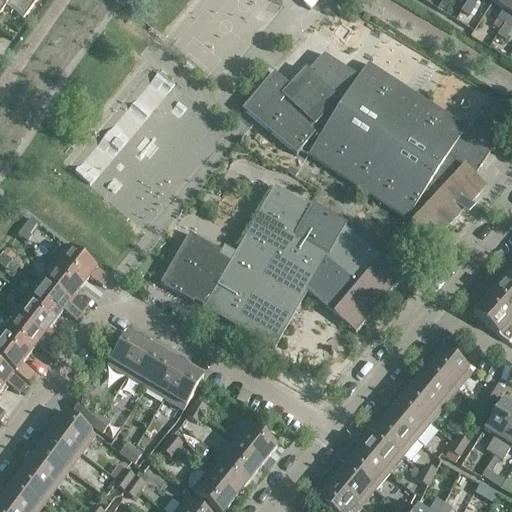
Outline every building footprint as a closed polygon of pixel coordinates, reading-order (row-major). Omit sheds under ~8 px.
[(0,0),(0,14),(6,7),(23,19),(22,21),(23,21),(38,0),(36,0),(36,1),(35,0),(0,0)] [(305,0),(302,4),(310,11),(319,0),(305,0)] [(463,7),(464,8),(469,0),(457,0),(456,3),(458,4),(456,6),(462,9),(463,7)] [(478,0),(486,0),(492,4),(494,0),(469,0),(464,8),(463,10),(467,13),(472,5),(475,6),(478,0)] [(503,25),(504,25),(511,12),(511,0),(494,0),(492,4),(503,10),(497,20),(496,20),(492,27),(500,31),(503,25)] [(511,50),(495,40),(490,48),(508,60),(511,54),(511,50)] [(273,74),(242,112),(256,124),(296,157),(318,131),(322,135),(308,157),(407,221),(407,220),(423,197),(428,201),(434,193),(455,208),(454,210),(460,215),(485,188),(486,188),(485,187),(484,187),(474,178),(494,148),(466,130),(367,66),(359,79),(324,56),(308,73),(305,71),(290,88),(273,74)] [(126,109),(141,123),(175,86),(161,72),(126,109)] [(309,209),(281,193),(274,189),(231,263),(221,257),(222,255),(189,236),(160,286),(193,305),(194,303),(204,309),(203,311),(274,352),(307,295),(355,335),(403,279),(343,231),(346,228),(311,206),(309,209)] [(423,197),(407,220),(432,243),(431,244),(432,245),(460,215),(454,210),(455,208),(434,193),(428,201),(423,197)] [(16,236),(17,237),(26,244),(34,234),(24,226),(16,236)] [(109,280),(66,247),(52,265),(82,289),(90,279),(102,289),(109,280)] [(9,248),(2,256),(11,262),(17,254),(9,248)] [(52,265),(39,282),(82,316),(88,308),(75,298),(82,289),(52,265)] [(511,271),(502,282),(511,290),(511,271)] [(82,316),(39,282),(25,299),(56,323),(63,313),(76,323),(82,316)] [(511,290),(502,282),(488,298),(511,319),(511,290)] [(511,319),(488,298),(473,315),(502,341),(508,345),(511,341),(511,319)] [(25,299),(12,316),(55,350),(61,342),(48,332),(56,323),(25,299)] [(12,316),(0,331),(0,334),(29,357),(37,347),(49,357),(55,350),(12,316)] [(29,357),(0,334),(0,363),(28,385),(35,376),(22,366),(29,357)] [(107,368),(126,380),(146,347),(126,335),(107,368)] [(126,380),(145,391),(165,358),(146,347),(126,380)] [(472,375),(456,362),(442,351),(428,368),(457,393),(472,375)] [(145,391),(164,402),(183,369),(165,358),(145,391)] [(0,394),(6,387),(19,396),(25,387),(0,368),(0,394)] [(428,368),(414,385),(444,409),(457,393),(428,368)] [(183,413),(203,380),(183,369),(164,402),(183,413)] [(444,409),(414,385),(400,401),(430,426),(444,409)] [(492,385),(477,409),(487,415),(502,392),(492,385)] [(245,407),(250,399),(241,394),(236,402),(245,407)] [(486,452),(494,458),(511,430),(511,404),(504,399),(484,432),(495,439),(486,452)] [(400,401),(386,418),(416,443),(430,426),(400,401)] [(102,421),(79,404),(72,413),(95,431),(102,421)] [(207,410),(196,404),(192,412),(202,418),(207,410)] [(487,415),(477,409),(472,417),(482,423),(487,415)] [(197,426),(202,418),(192,412),(187,420),(197,426)] [(95,438),(69,418),(65,415),(51,434),(82,456),(95,438)] [(416,443),(386,418),(373,435),(402,459),(416,443)] [(102,421),(95,431),(102,436),(109,427),(102,421)] [(232,443),(262,467),(277,449),(247,425),(232,443)] [(511,449),(511,430),(494,458),(502,463),(511,449)] [(51,434),(38,451),(69,474),(82,456),(51,434)] [(373,435),(359,452),(388,476),(402,459),(373,435)] [(167,445),(176,453),(182,445),(173,438),(167,445)] [(454,446),(464,452),(469,444),(459,438),(454,446)] [(219,459),(249,483),(262,467),(232,443),(219,459)] [(167,445),(161,452),(170,460),(176,453),(167,445)] [(126,446),(119,456),(127,461),(134,452),(126,446)] [(464,452),(454,446),(449,454),(459,460),(464,452)] [(69,474),(38,451),(25,468),(56,491),(69,474)] [(134,452),(127,461),(134,467),(141,457),(134,452)] [(388,476),(359,452),(345,468),(374,493),(388,476)] [(249,483),(219,459),(205,476),(235,500),(249,483)] [(421,476),(432,481),(436,473),(426,467),(421,476)] [(12,486),(43,509),(56,491),(25,468),(12,486)] [(345,468),(331,485),(360,510),(374,493),(345,468)] [(504,483),(491,474),(486,471),(481,478),(499,490),(504,483)] [(130,487),(135,479),(126,472),(120,479),(130,487)] [(225,511),(235,500),(205,476),(191,494),(213,511),(225,511)] [(417,484),(427,489),(432,481),(421,476),(417,484)] [(124,494),(130,487),(120,479),(115,487),(124,494)] [(145,487),(135,479),(130,487),(139,494),(145,487)] [(358,511),(360,510),(331,485),(316,503),(327,511),(358,511)] [(40,511),(43,509),(12,486),(0,502),(0,504),(10,511),(40,511)] [(133,501),(139,494),(130,487),(124,494),(133,501)] [(493,506),(498,497),(480,487),(474,496),(493,506)] [(163,511),(199,511),(185,501),(180,508),(172,501),(163,511)] [(398,511),(407,511),(410,508),(400,502),(395,510),(398,511)] [(414,511),(440,511),(444,507),(435,502),(429,511),(420,511),(416,509),(414,511)]
